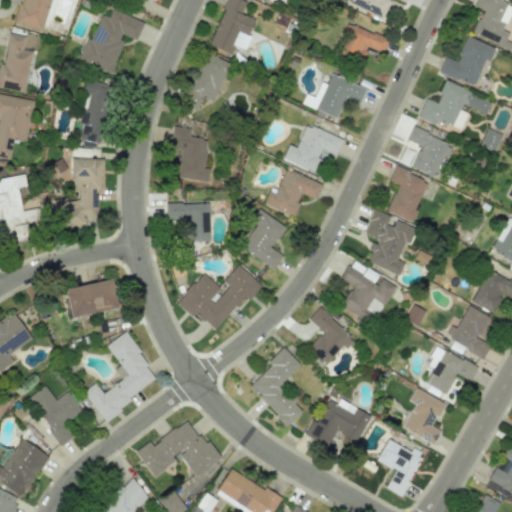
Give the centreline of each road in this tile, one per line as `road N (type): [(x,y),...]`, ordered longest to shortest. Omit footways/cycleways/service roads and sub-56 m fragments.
road 1 (residential): [(444,0),(340,224),(299,288),(247,344),(84,468),(50,511)]
road 2 (residential): [(371,511),(265,447),(219,407),(182,358),(156,303),(137,219),(139,159),(148,111),(195,0)]
road 3 (residential): [(433,511),(511,375)]
road 4 (residential): [(141,247),(67,260),(0,291)]
